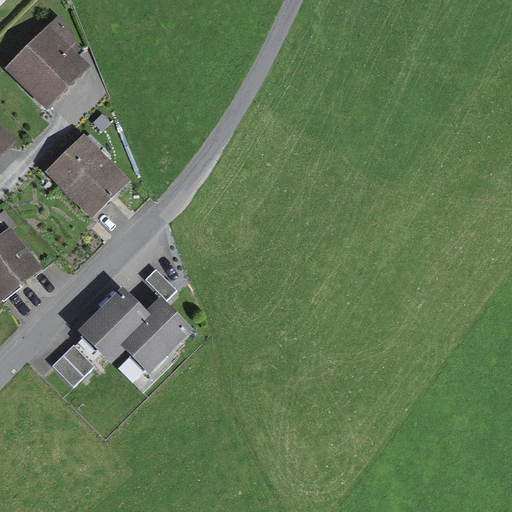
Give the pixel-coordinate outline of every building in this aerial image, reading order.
[(23,20),(0,40),(0,45),(13,60),(39,37),(23,20)] [(59,31),(14,74),(48,109),(83,75),(72,63),(81,55),(59,31)] [(0,157),(9,149),(0,139),(0,157)] [(84,146),(53,178),(91,215),(122,184),(84,146)] [(8,238),(0,244),(0,303),(36,274),(8,238)] [(125,340),(150,313),(124,288),(85,329),(111,354),(125,340)] [(125,340),(150,364),(187,325),(162,301),(150,313),(125,340)] [(75,388),(101,363),(80,341),(54,366),(75,388)]
